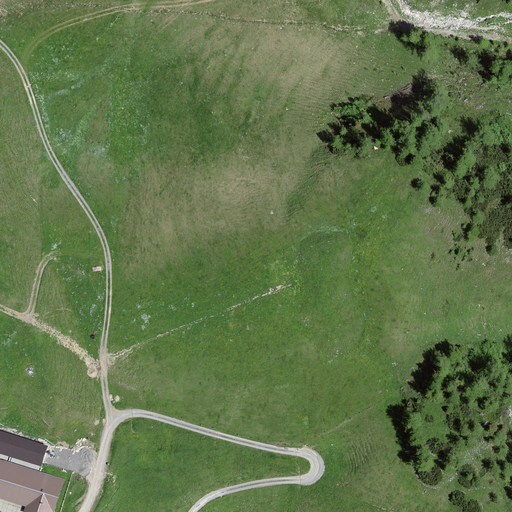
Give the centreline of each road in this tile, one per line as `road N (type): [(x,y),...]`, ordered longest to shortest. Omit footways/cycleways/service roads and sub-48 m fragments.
road 1 (track): [(193,511),(242,487),(308,479),(319,467),(314,457),(125,413),(111,419),(85,511)]
road 2 (track): [(0,44),(30,87),(45,148),(102,234),(102,362),(111,419)]
